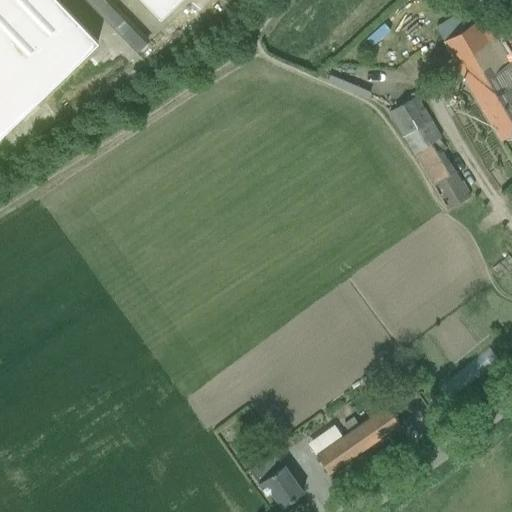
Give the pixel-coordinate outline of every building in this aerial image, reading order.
[(0,0),(0,135),(98,42),(57,0),(0,0)] [(138,51),(148,42),(106,0),(88,0),(79,9),(101,31),(110,23),(138,51)] [(142,0),(160,18),(178,0),(142,0)] [(445,40),(502,140),(511,133),(511,65),(491,29),(488,31),(481,20),(445,40)] [(455,171),(450,162),(412,98),(389,111),(423,167),(433,184),(455,171)] [(400,424),(397,420),(386,405),(379,410),(374,402),(367,408),(372,415),(359,424),(353,416),(343,423),(349,431),(342,436),(316,455),(329,473),(400,424)] [(282,507),(303,492),(275,452),(250,469),(258,481),(258,482),(268,496),(272,493),(282,507)]
